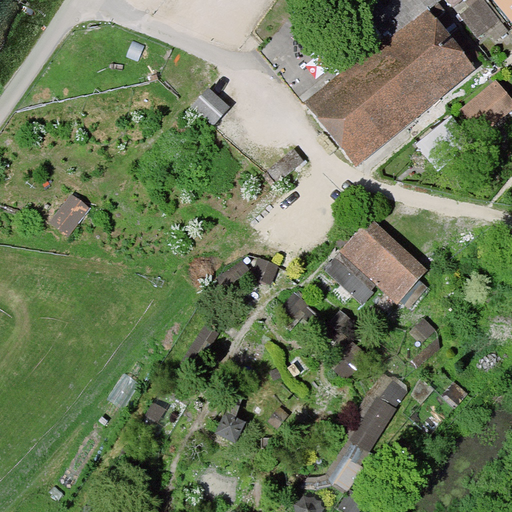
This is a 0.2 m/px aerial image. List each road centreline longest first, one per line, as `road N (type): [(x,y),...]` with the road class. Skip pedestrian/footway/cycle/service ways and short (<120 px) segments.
road 1 (unclassified): [(332,172),(241,74),(98,0)]
road 2 (track): [(511,221),(332,172)]
road 3 (unclassified): [(79,0),(0,110)]
